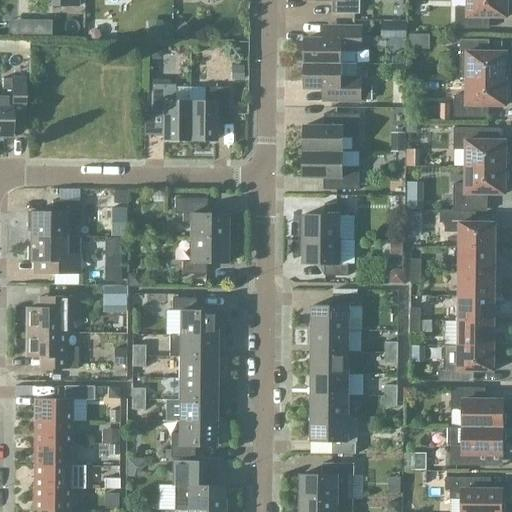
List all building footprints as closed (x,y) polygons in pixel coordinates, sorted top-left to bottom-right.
[(331,0),(331,13),(359,14),(359,0),(331,0)] [(507,17),(507,0),(467,0),(467,7),(455,7),(455,28),(485,29),(485,17),(507,17)] [(361,50),(361,27),(331,27),(330,39),(305,38),(305,63),(341,64),(341,49),(361,50)] [(459,78),(466,78),(506,79),(506,52),(484,51),(485,40),(460,39),(459,78)] [(340,77),(341,64),(305,63),(304,88),(330,88),(330,100),(360,101),(360,78),(340,77)] [(24,79),(11,78),(2,78),(2,96),(0,95),(0,137),(2,138),(2,136),(11,136),(11,113),(24,114),(24,79)] [(506,105),(506,79),(466,78),(466,95),(454,95),(454,117),(484,117),(484,105),(506,105)] [(188,140),(189,101),(174,101),(174,84),(151,84),(151,113),(163,113),(162,140),(188,140)] [(226,114),(227,88),(204,87),(203,102),(189,101),(188,140),(214,140),(214,114),(226,114)] [(304,151),(342,152),(342,137),(359,137),(359,114),(324,113),(324,125),(304,125),(304,151)] [(505,167),(505,140),(483,140),(484,128),(454,128),(453,149),(465,149),(465,166),(505,167)] [(342,166),(342,152),(304,151),(303,177),(323,177),(323,189),(358,190),(359,166),(342,166)] [(505,194),(505,167),(465,166),(465,184),(453,184),(453,210),(470,211),(483,211),(483,194),(505,194)] [(189,238),(226,238),(227,214),(205,214),(206,199),(174,198),(173,214),(189,214),(189,238)] [(79,224),(79,201),(51,201),(51,213),(27,212),(26,236),(64,237),(64,236),(65,224),(79,224)] [(348,215),(348,203),(324,203),(324,215),(303,214),(303,239),(340,239),(341,215),(348,215)] [(470,211),(453,210),(440,210),(440,222),(445,222),(445,232),(459,232),(459,247),(495,247),(495,222),(470,222),(470,211)] [(33,272),(78,273),(78,236),(64,236),(64,237),(26,236),(26,260),(33,260),(33,272)] [(226,263),(226,238),(189,238),(189,262),(181,262),(181,274),(205,274),(205,263),(226,263)] [(340,264),(340,239),(303,239),(302,264),(324,264),(324,275),(348,276),(348,264),(340,264)] [(494,272),(495,247),(459,247),(458,272),(494,272)] [(420,271),(420,259),(410,259),(410,271),(420,271)] [(420,283),(420,271),(410,271),(410,283),(420,283)] [(494,297),(494,272),(458,272),(458,296),(494,297)] [(349,306),(357,306),(357,294),(333,294),(333,306),(312,305),(311,330),(349,330),(349,306)] [(25,332),(66,333),(66,319),(77,319),(77,297),(39,296),(39,308),(26,308),(25,332)] [(494,321),(494,297),(458,296),(458,321),(494,321)] [(216,311),(195,310),(195,298),(171,298),(171,311),(178,311),(178,335),(216,335),(216,311)] [(410,320),(420,320),(420,308),(410,308),(410,320)] [(420,333),(420,320),(410,320),(410,332),(420,333)] [(494,346),(494,321),(458,321),(458,345),(494,346)] [(349,352),(349,330),(311,330),(311,352),(349,352)] [(66,347),(66,333),(25,332),(25,356),(51,357),(51,369),(77,369),(77,347),(66,347)] [(178,335),(168,335),(168,356),(178,356),(216,357),(216,335),(178,335)] [(384,352),(397,353),(397,342),(384,342),(384,352)] [(131,356),(144,356),(144,345),(131,345),(131,356)] [(494,346),(458,345),(442,345),(442,346),(443,346),(443,361),(442,361),(442,362),(443,362),(443,370),(438,370),(438,381),(468,382),(468,370),(493,371),(494,346)] [(348,374),(349,352),(311,352),(311,373),(348,374)] [(397,363),(397,353),(384,352),(384,363),(397,363)] [(144,367),(144,356),(131,356),(131,367),(144,367)] [(215,378),(216,357),(178,356),(178,378),(215,378)] [(348,395),(348,374),(311,373),(311,395),(348,395)] [(215,400),(215,378),(178,378),(178,400),(215,400)] [(384,396),(397,396),(397,385),(384,385),(384,396)] [(34,421),(70,421),(70,400),(93,400),(93,386),(64,386),(64,399),(34,399),(34,421)] [(130,399),(144,399),(144,389),(131,388),(130,399)] [(481,400),(481,388),(451,388),(451,409),(463,409),(462,427),(502,427),(503,400),(481,400)] [(348,417),(348,395),(311,395),(310,416),(348,417)] [(397,406),(397,396),(384,396),(384,406),(397,406)] [(144,410),(144,399),(130,399),(130,410),(144,410)] [(215,422),(215,400),(178,400),(177,421),(215,422)] [(348,441),(348,417),(310,416),(310,441),(332,441),(331,453),(355,454),(356,441),(348,441)] [(70,444),(70,421),(34,421),(34,443),(70,444)] [(215,446),(215,422),(177,421),(177,433),(169,433),(169,458),(170,458),(193,458),(193,446),(215,446)] [(502,427),(462,427),(447,426),(447,445),(450,445),(450,465),(480,466),(480,454),(502,454),(502,427)] [(70,466),(70,444),(34,443),(34,466),(70,466)] [(170,474),(170,485),(173,485),(173,498),(186,498),(186,510),(224,510),(224,486),(202,486),(203,474),(203,462),(199,458),(193,458),(170,458),(170,474)] [(348,499),(349,475),(353,475),(354,463),(322,463),(321,475),(300,474),(300,499),(348,499)] [(70,466),(34,466),(33,488),(70,488),(84,489),(84,466),(70,466)] [(501,511),(502,490),(480,489),(480,478),(445,477),(445,490),(450,490),(450,499),(462,499),(461,511),(501,511)] [(117,493),(116,481),(100,482),(101,494),(117,493)] [(69,510),(70,488),(33,488),(33,510),(69,510)] [(352,511),(352,499),(348,499),(300,499),(299,511),(352,511)]
